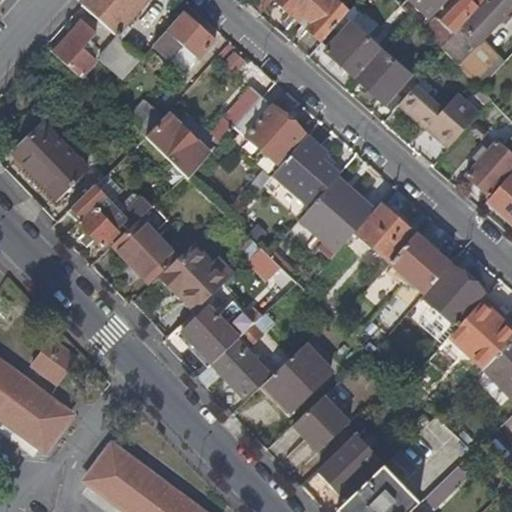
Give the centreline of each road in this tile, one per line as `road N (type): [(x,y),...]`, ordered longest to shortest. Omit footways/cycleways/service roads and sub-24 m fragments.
road 1 (tertiary): [(0,218),(279,511)]
road 2 (residential): [(213,0),(511,263)]
